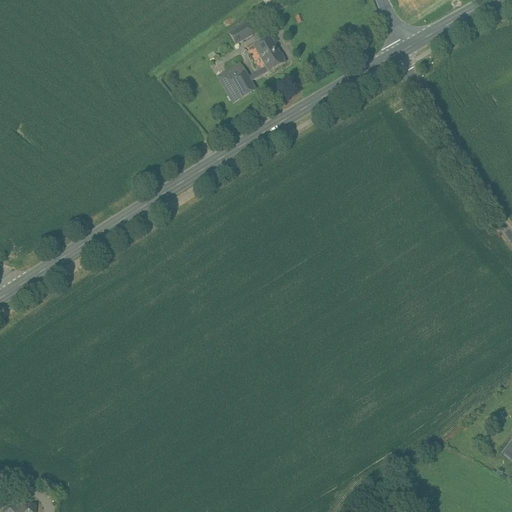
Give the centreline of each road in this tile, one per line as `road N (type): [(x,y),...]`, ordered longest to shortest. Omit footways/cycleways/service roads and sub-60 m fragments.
road 1 (primary): [(403,49),(20,285)]
road 2 (unclassified): [(403,49),(511,235)]
